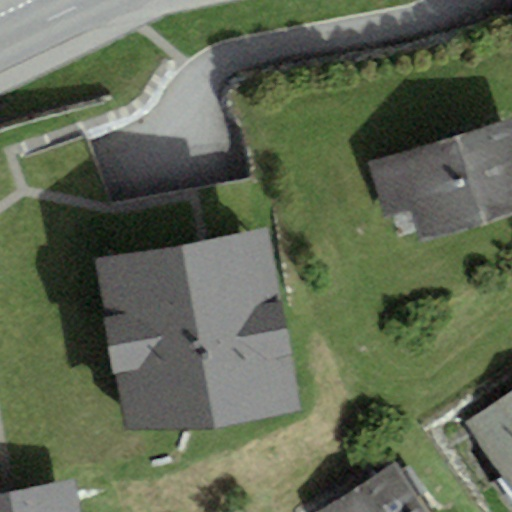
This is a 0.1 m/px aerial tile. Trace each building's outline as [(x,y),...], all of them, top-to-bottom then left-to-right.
[(511,125),(373,164),(388,218),(420,209),(427,235),(511,211),(511,125)] [(301,413),(270,231),(203,243),(96,261),(127,424),(212,426),(301,413)] [(511,403),(484,424),(511,463),(511,403)] [(448,511),(419,464),(339,511),(448,511)] [(1,497),(0,497),(0,511),(79,511),(74,484),(1,497)]
